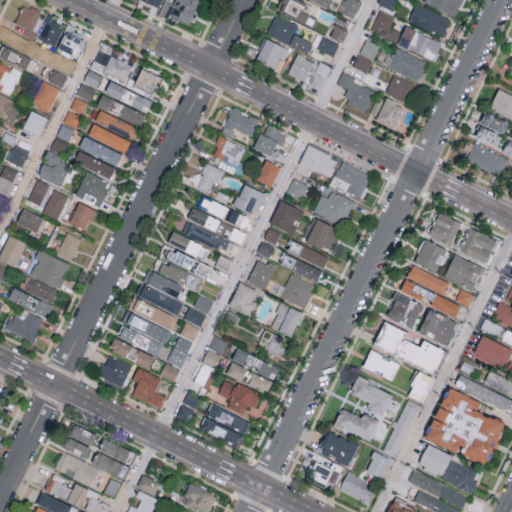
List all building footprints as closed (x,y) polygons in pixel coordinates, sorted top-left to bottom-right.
[(159,13),(190,27),(201,1),(199,0),(174,0),(173,4),(165,1),(159,13)] [(312,5),(300,0),(281,0),(277,12),(305,23),(312,5)] [(354,18),(361,1),(357,0),(345,0),(340,12),(354,18)] [(379,0),(378,4),(392,10),(396,0),(379,0)] [(461,0),(422,0),(422,1),(454,16),(461,0)] [(13,28),(32,38),(45,14),(26,4),(13,28)] [(408,20),(443,36),(450,19),(416,4),(408,20)] [(370,32),(431,58),(439,41),(405,26),(402,32),(390,27),(394,16),(379,10),(370,32)] [(295,33),(298,25),(275,15),(267,33),(308,52),(313,42),(295,33)] [(47,19),(38,38),(55,46),(64,26),(47,19)] [(328,36),(342,42),(348,30),(334,24),(328,36)] [(77,60),(87,40),(67,29),(56,49),(77,60)] [(333,57),(339,43),(323,36),(317,49),(333,57)] [(256,59),(277,69),(287,47),(265,38),(256,59)] [(380,45),(366,39),(360,53),(374,59),(380,45)] [(0,55),(31,72),(37,61),(4,44),(0,50),(0,55)] [(387,55),(383,64),(418,80),(427,62),(397,48),(392,57),(387,55)] [(93,68),(126,81),(133,63),(100,50),(93,68)] [(305,81),(314,61),(297,53),(288,73),(305,81)] [(372,60),(358,54),(353,66),(367,72),(372,60)] [(307,89),(319,94),(331,66),(320,61),(307,89)] [(0,65),(0,89),(11,94),(22,72),(2,62),(0,65)] [(163,77),(141,68),(134,85),(156,94),(163,77)] [(63,86),(67,75),(53,70),(49,81),(63,86)] [(96,86),(101,76),(89,70),(84,80),(96,86)] [(337,84),(347,89),(342,100),(365,111),(375,90),(342,74),(337,84)] [(406,102),(415,84),(394,74),(385,93),(406,102)] [(59,88),(42,80),(32,103),(48,111),(59,88)] [(77,93),(91,100),(95,90),(81,83),(77,93)] [(105,94),(148,110),(152,98),(109,83),(105,94)] [(511,93),(498,88),(489,108),(511,118),(511,93)] [(0,93),(0,118),(13,124),(22,104),(0,93)] [(140,126),(146,114),(102,94),(97,105),(140,126)] [(88,102),(75,97),(70,108),(83,113),(88,102)] [(404,106),(385,98),(384,101),(376,98),(368,117),(395,127),(404,106)] [(234,128),(252,136),(259,118),(232,108),(222,131),(231,135),(234,128)] [(23,129),(39,135),(46,116),(29,110),(23,129)] [(76,127),(81,116),(69,110),(63,121),(76,127)] [(95,121),(133,139),(138,128),(100,110),(95,121)] [(503,134),(508,123),(484,111),(479,122),(503,134)] [(88,135),(124,152),(130,141),(94,123),(88,135)] [(74,129),(62,124),(57,135),(70,141),(74,129)] [(287,132),(268,125),(264,133),(259,132),(253,149),(271,155),(276,142),(282,145),(287,132)] [(475,138),(498,146),(502,134),(479,126),(475,138)] [(79,148),(118,165),(123,153),(84,137),(79,148)] [(212,156),(238,165),(245,146),(219,137),(212,156)] [(51,150),(64,154),(67,142),(54,139),(51,150)] [(502,152),(511,156),(511,141),(508,139),(502,152)] [(463,160),(501,175),(508,157),(470,142),(463,160)] [(22,166),(29,150),(13,143),(7,160),(22,166)] [(308,177),(312,168),(329,176),(337,158),(307,145),(296,171),(308,177)] [(70,164),(59,160),(61,155),(48,150),(38,176),(62,186),(70,164)] [(74,162),(111,178),(115,166),(79,151),(74,162)] [(271,186),(280,166),(265,159),(256,180),(271,186)] [(219,183),(224,170),(207,162),(196,188),(209,194),(214,181),(219,183)] [(350,183),(347,191),(362,197),(372,174),(342,162),(335,177),(350,183)] [(18,171),(4,165),(0,174),(0,190),(8,193),(18,171)] [(99,206),(110,182),(87,171),(76,195),(99,206)] [(286,193),(301,200),(308,185),(293,178),(286,193)] [(40,205),(50,185),(37,179),(28,199),(40,205)] [(266,194),(244,183),(234,204),(256,215),(266,194)] [(43,213),(57,219),(68,195),(53,188),(43,213)] [(328,197),(321,194),(313,212),(343,226),(354,201),(331,190),(328,197)] [(244,215),(204,196),(199,207),(239,226),(244,215)] [(291,234),(297,220),(299,221),(304,211),(280,200),(269,224),(291,234)] [(86,230),(96,209),(79,201),(69,222),(86,230)] [(16,222),(39,233),(46,219),(23,208),(16,222)] [(187,220),(242,241),(246,230),(191,209),(187,220)] [(461,222),(440,211),(428,234),(449,245),(461,222)] [(306,242),(322,248),(323,245),(332,249),(340,229),(315,219),(306,242)] [(237,245),(187,221),(182,233),(231,256),(237,245)] [(486,263),(497,239),(470,227),(460,251),(486,263)] [(280,233),(268,228),(263,238),(275,244),(280,233)] [(209,248),(173,230),(167,242),(204,260),(209,248)] [(72,260),(81,238),(67,232),(61,245),(57,243),(53,252),(72,260)] [(0,254),(0,260),(16,267),(26,242),(8,235),(0,254)] [(438,271),(446,248),(422,239),(414,263),(438,271)] [(257,251),(269,257),(274,248),(262,241),(257,251)] [(196,260),(165,245),(160,256),(191,271),(196,260)] [(298,257),(324,267),(328,256),(302,245),(298,257)] [(69,263),(39,251),(29,276),(59,288),(69,263)] [(482,266),(454,253),(444,277),(471,289),(482,266)] [(227,271),(233,260),(221,254),(215,265),(227,271)] [(291,269),(317,281),(322,270),(297,258),(291,269)] [(276,267),(259,259),(248,281),(265,289),(276,267)] [(195,274),(163,261),(158,272),(190,285),(195,274)] [(0,285),(9,266),(0,262),(0,285)] [(450,281),(412,266),(407,278),(445,294),(450,281)] [(142,282),(176,298),(182,285),(148,269),(142,282)] [(280,297),(305,308),(315,284),(290,273),(280,297)] [(52,300),(56,287),(25,277),(21,289),(52,300)] [(461,304),(405,280),(400,291),(456,316),(461,304)] [(253,301),(258,290),(239,282),(229,306),(252,315),(257,302),(253,301)] [(177,314),(183,302),(141,283),(135,295),(177,314)] [(7,300),(48,317),(53,304),(12,288),(7,300)] [(473,294),(460,288),(455,301),(468,306),(473,294)] [(386,318),(414,328),(423,303),(395,293),(386,318)] [(189,306),(184,319),(202,327),(213,299),(200,294),(194,308),(189,306)] [(173,329),(178,317),(134,297),(128,309),(173,329)] [(291,336),(303,312),(282,302),(270,326),(291,336)] [(511,326),(511,307),(499,302),(492,317),(511,326)] [(458,321),(428,310),(419,334),(449,345),(458,321)] [(171,330),(126,312),(121,322),(167,341),(171,330)] [(30,314),(26,322),(14,316),(7,330),(33,343),(44,321),(30,314)] [(504,327),(485,318),(480,329),(499,338),(504,327)] [(180,333),(194,340),(200,328),(186,321),(180,333)] [(436,372),(445,350),(423,340),(420,346),(404,339),(407,331),(383,321),(373,345),(436,372)] [(158,355),(163,344),(124,325),(118,337),(158,355)] [(501,339),(511,345),(511,331),(506,329),(501,339)] [(287,338),(263,331),(258,347),(282,354),(287,338)] [(192,341),(178,336),(174,348),(188,353),(192,341)] [(227,342),(215,336),(209,347),(221,353),(227,342)] [(473,355),(506,368),(504,372),(511,375),(511,349),(481,336),(473,355)] [(155,356),(114,338),(108,349),(149,368),(155,356)] [(182,367),(187,355),(172,349),(167,361),(182,367)] [(202,362),(215,367),(220,355),(208,349),(202,362)] [(231,362),(274,378),(279,366),(236,350),(231,362)] [(362,367),(392,380),(400,362),(370,350),(362,367)] [(110,354),(133,365),(122,388),(99,377),(110,354)] [(175,381),(180,369),(165,363),(160,375),(175,381)] [(226,376),(267,390),(271,378),(230,364),(226,376)] [(205,385),(211,369),(201,365),(194,381),(205,385)] [(138,368),(161,379),(154,394),(165,400),(160,410),(132,397),(138,383),(132,380),(138,368)] [(407,395),(423,403),(434,378),(419,370),(407,395)] [(484,382),(511,395),(511,381),(489,371),(484,382)] [(511,410),(511,399),(460,374),(454,386),(511,413),(511,410)] [(225,377),(255,392),(253,397),(260,400),(255,410),(249,406),(247,410),(216,395),(225,377)] [(350,395),(369,401),(367,409),(384,415),(392,391),(356,379),(350,395)] [(486,465),(503,422),(477,411),(481,401),(446,387),(425,440),(458,453),(458,454),(486,465)] [(195,408),(200,397),(188,391),(183,402),(195,408)] [(382,451),(395,456),(419,405),(406,399),(382,451)] [(211,400),(262,427),(248,452),(202,428),(207,419),(195,412),(201,401),(209,405),(211,400)] [(176,416),(188,422),(193,410),(182,405),(176,416)] [(370,442),(379,421),(364,414),(362,417),(342,408),(334,425),(370,442)] [(99,435),(93,447),(71,436),(77,425),(99,435)] [(359,448),(349,468),(316,451),(325,434),(349,446),(350,443),(359,448)] [(66,437),(61,448),(86,460),(91,449),(66,437)] [(105,439),(99,450),(128,465),(134,454),(105,439)] [(427,445),(417,466),(470,491),(480,470),(427,445)] [(99,468),(62,452),(54,469),(91,485),(99,468)] [(374,452),(370,458),(373,460),(367,472),(381,479),(391,461),(374,452)] [(98,453),(93,463),(123,479),(129,468),(98,453)] [(316,462),(330,469),(333,463),(343,468),(340,475),(333,471),(325,487),(308,477),(316,462)] [(408,481),(463,506),(468,495),(413,470),(408,481)] [(348,472),(368,483),(365,488),(375,493),(368,507),(360,503),(361,500),(340,489),(348,472)] [(45,489),(65,499),(71,488),(61,484),(64,478),(53,473),(45,489)] [(142,475),(160,484),(154,496),(136,488),(142,475)] [(114,497),(120,482),(109,478),(104,494),(114,497)] [(82,510),(89,511),(107,511),(110,504),(97,500),(100,493),(73,483),(67,502),(83,508),(82,510)] [(190,484),(217,497),(209,511),(197,511),(181,503),(190,484)] [(437,511),(434,510),(414,499),(419,489),(461,510),(459,511),(437,511)] [(52,511),(85,511),(39,494),(35,505),(52,511)] [(388,511),(393,502),(412,511),(388,511)]
